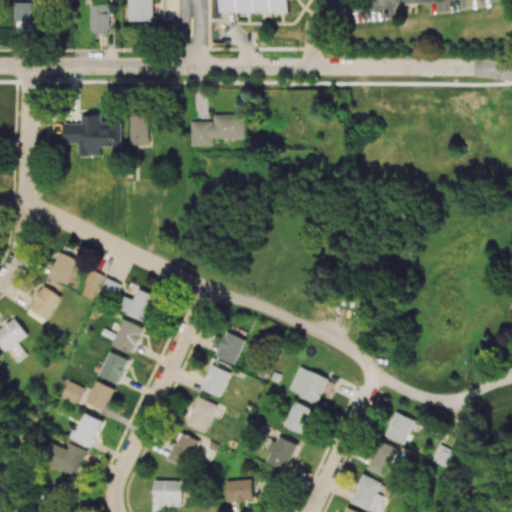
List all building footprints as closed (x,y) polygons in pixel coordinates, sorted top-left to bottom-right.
[(155,21),(154,0),(130,0),(130,21),(155,21)] [(220,0),(220,12),(290,13),(290,0),(220,0)] [(30,2),(15,3),(15,21),(30,21),(30,2)] [(92,33),(110,34),(110,5),(93,4),(92,33)] [(191,121),(191,146),(212,146),(212,139),(245,139),(245,115),(214,114),(213,122),(191,121)] [(149,146),(149,117),(132,116),(131,145),(149,146)] [(50,276),(69,285),(80,260),(61,252),(50,276)] [(98,291),(105,276),(95,271),(87,286),(98,291)] [(101,293),(116,298),(121,283),(106,278),(101,293)] [(61,296),(44,285),(27,313),(44,324),(61,296)] [(134,300),(125,296),(119,310),(148,323),(160,298),(139,289),(134,300)] [(0,329),(0,341),(8,352),(28,335),(15,318),(0,329)] [(145,327),(125,319),(114,346),(134,354),(145,327)] [(248,340),(228,331),(217,356),(237,365),(248,340)] [(130,360),(111,352),(101,376),(120,384),(130,360)] [(232,373),(213,365),(202,389),(221,398),(232,373)] [(319,403),(330,379),(301,366),(290,390),(319,403)] [(77,404),(84,388),(69,381),(62,398),(77,404)] [(115,389),(97,381),(88,402),(106,410),(115,389)] [(218,405),(200,397),(188,425),(206,433),(218,405)] [(316,410),(297,401),(285,426),(305,435),(316,410)] [(406,444),(416,420),(396,412),(386,436),(406,444)] [(78,432),(72,429),(68,438),(92,448),(104,421),(86,413),(78,432)] [(187,468),(200,441),(181,432),(168,459),(187,468)] [(277,442),(271,440),(267,450),(272,452),(267,463),(286,471),(298,444),(279,436),(277,442)] [(71,443),(68,450),(53,442),(44,462),(75,477),(88,451),(71,443)] [(390,477),(400,448),(381,442),(370,470),(390,477)] [(378,511),(385,496),(379,493),(384,482),(364,474),(352,502),(374,511),(378,511)] [(227,502),(253,501),(253,480),(227,481),(227,502)] [(155,502),(164,502),(164,507),(182,507),(183,481),(155,481),(155,502)]
